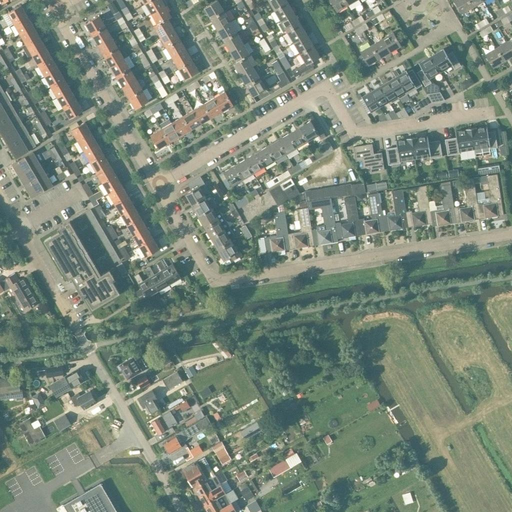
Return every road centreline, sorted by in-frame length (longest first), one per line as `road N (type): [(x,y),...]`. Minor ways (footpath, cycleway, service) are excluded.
road 1 (residential): [(156,185),(207,273),(222,280),(511,235)]
road 2 (residential): [(156,185),(324,88),(353,133),(493,112)]
road 3 (unclassified): [(181,511),(76,331)]
road 4 (residential): [(54,7),(156,185)]
road 5 (residential): [(76,331),(0,200)]
